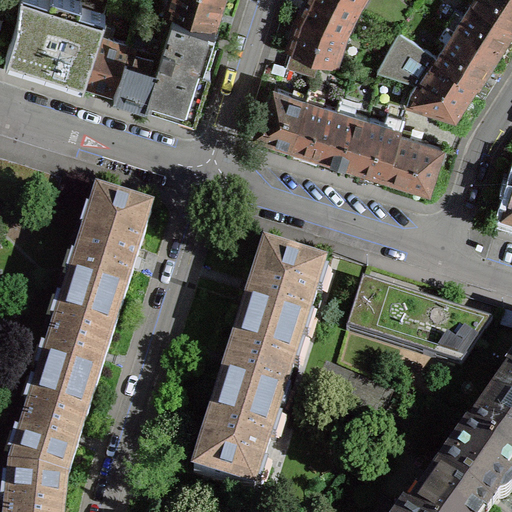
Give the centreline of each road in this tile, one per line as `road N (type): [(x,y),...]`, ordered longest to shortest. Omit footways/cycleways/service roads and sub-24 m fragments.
road 1 (residential): [(110,511),(206,174)]
road 2 (residential): [(206,174),(441,253)]
road 3 (residential): [(0,104),(206,174)]
road 4 (residential): [(206,174),(272,0)]
road 5 (residential): [(511,90),(476,144),(441,253)]
